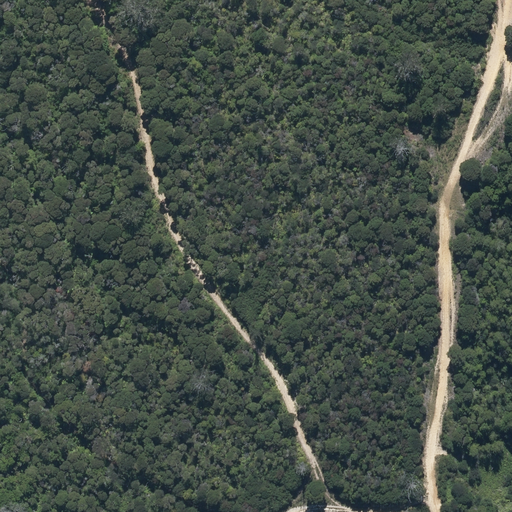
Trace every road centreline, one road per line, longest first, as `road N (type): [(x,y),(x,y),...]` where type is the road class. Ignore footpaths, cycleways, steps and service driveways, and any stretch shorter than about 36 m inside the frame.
road 1 (track): [(337,506),(290,401),(214,290),(99,0)]
road 2 (track): [(500,0),(495,55),(444,184),(443,401),(429,473),(438,511)]
road 3 (track): [(269,511),(172,497),(24,366),(17,282),(0,239)]
road 4 (track): [(280,511),(422,505),(434,495)]
road 5 (track): [(364,0),(442,46),(495,55)]
